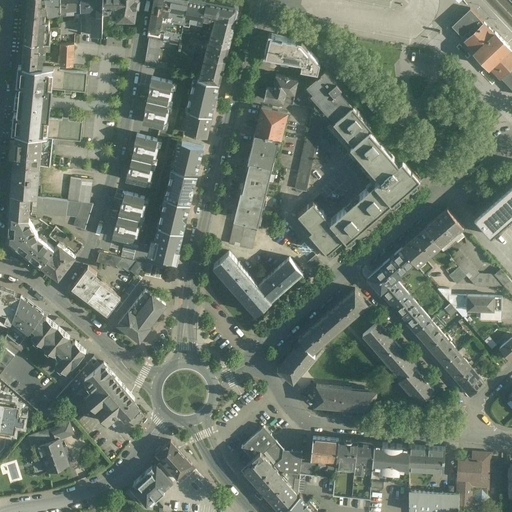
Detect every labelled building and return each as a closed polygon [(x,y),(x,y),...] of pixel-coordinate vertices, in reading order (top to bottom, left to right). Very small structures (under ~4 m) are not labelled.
[(44,12),(48,11),(46,0),(28,0),(27,12),(44,12)] [(61,0),(46,0),(48,11),(48,16),(52,15),(51,12),(61,11),(61,0)] [(61,0),(61,11),(61,13),(66,13),(67,12),(74,11),(74,21),(74,22),(81,22),(81,0),(61,0)] [(103,0),(81,0),(81,22),(81,33),(103,33),(104,9),(103,0)] [(103,0),(104,9),(117,10),(117,14),(122,14),(122,18),(135,18),(137,3),(137,0),(103,0)] [(168,12),(161,0),(153,0),(149,25),(164,28),(165,28),(168,12)] [(161,0),(168,12),(170,0),(161,0)] [(188,0),(170,0),(168,12),(174,13),(173,17),(184,19),(188,0)] [(206,0),(188,0),(184,19),(183,24),(190,25),(191,19),(202,21),(203,17),(206,0)] [(235,5),(208,0),(206,0),(203,17),(207,18),(209,18),(210,17),(211,16),(215,17),(216,14),(235,18),(237,8),(237,7),(236,6),(236,5),(235,5)] [(451,25),(465,39),(484,22),(470,8),(451,25)] [(44,12),(27,12),(26,23),(50,23),(49,20),(46,20),(45,16),(43,15),(44,12)] [(184,19),(173,17),(174,13),(168,12),(165,28),(165,29),(182,32),(183,24),(184,19)] [(235,18),(216,14),(215,17),(210,39),(229,44),(235,18)] [(61,26),(61,34),(75,33),(81,33),(81,22),(74,22),(74,21),(61,22),(61,26)] [(510,47),(495,32),(494,33),(484,22),(465,39),(476,50),(475,51),(489,66),(490,65),(500,76),(501,76),(511,87),(511,51),(509,48),(510,47)] [(50,23),(26,23),(24,41),(51,42),(61,42),(61,34),(61,26),(50,28),(50,23)] [(164,28),(149,25),(147,36),(149,37),(163,39),(164,34),(164,28)] [(182,32),(165,29),(165,28),(164,28),(164,34),(171,35),(170,42),(180,44),(182,32)] [(269,32),(264,55),(302,62),(301,68),(318,71),(321,61),(301,39),(269,32)] [(163,39),(149,37),(148,44),(160,46),(162,47),(163,39)] [(210,39),(209,39),(210,39),(209,39),(200,76),(220,81),(229,44),(210,39)] [(24,41),(22,65),(42,66),(43,56),(46,56),(46,51),(50,51),(51,42),(24,41)] [(75,42),(61,42),(60,64),(74,65),(75,42)] [(160,46),(148,44),(146,56),(158,59),(160,46)] [(158,59),(146,56),(145,64),(156,67),(158,59)] [(342,86),(321,61),(318,71),(301,68),(298,79),(293,103),(312,107),(311,117),(333,121),(353,104),(353,103),(339,88),(342,86)] [(42,66),(22,65),(18,65),(16,85),(21,85),(20,92),(18,103),(15,103),(13,125),(17,125),(16,133),(53,137),(54,138),(81,140),(83,121),(49,118),(51,94),(53,88),(68,88),(85,91),(88,72),(59,69),(59,67),(42,66)] [(290,76),(284,75),(276,73),(273,88),(266,86),(264,98),(293,103),(298,79),(290,77),(290,76)] [(149,75),(142,99),(164,105),(171,81),(149,75)] [(219,81),(194,75),(186,108),(191,109),(212,114),(219,81)] [(142,99),(136,122),(159,128),(164,105),(142,99)] [(333,121),(327,126),(347,148),(369,128),(372,126),(353,104),(333,121)] [(288,112),(262,105),(255,132),(279,138),(281,138),(288,112)] [(212,114),(191,109),(190,114),(187,113),(185,119),(188,119),(186,131),(206,136),(212,114)] [(321,130),(309,128),(306,143),(316,145),(318,145),(321,130)] [(376,181),(399,161),(369,128),(347,148),(376,181)] [(134,132),(128,156),(150,162),(157,138),(134,132)] [(279,138),(255,132),(249,160),(250,161),(272,166),(279,138)] [(53,140),(54,138),(53,137),(16,133),(16,138),(14,156),(14,161),(40,165),(50,166),(53,140)] [(170,166),(194,172),(201,144),(177,138),(170,166)] [(306,143),(304,142),(298,171),(310,174),(316,145),(306,143)] [(128,156),(122,179),(144,184),(150,162),(128,156)] [(399,161),(376,181),(331,221),(344,236),(347,239),(359,228),(374,215),(392,200),(408,185),(419,175),(403,157),(399,161)] [(40,165),(14,161),(12,177),(11,192),(38,196),(40,165)] [(243,190),(265,195),(272,166),(250,161),(243,190)] [(194,172),(170,166),(164,194),(187,200),(194,172)] [(310,174),(298,171),(295,188),(307,191),(310,174)] [(74,225),(85,229),(94,203),(90,202),(92,179),(71,176),(68,199),(38,196),(11,192),(11,199),(10,209),(10,214),(29,218),(30,210),(77,216),(74,225)] [(491,235),(511,215),(511,182),(474,216),(491,235)] [(114,213),(136,218),(142,195),(119,190),(114,213)] [(265,195),(243,190),(241,190),(234,218),(235,218),(257,223),(258,224),(265,195)] [(180,229),(187,200),(164,194),(157,223),(180,229)] [(331,221),(313,200),(299,213),(300,213),(301,212),(311,223),(309,224),(313,229),(315,227),(317,230),(312,234),(327,251),(333,246),(339,241),(344,236),(331,221)] [(447,207),(425,226),(440,244),(441,245),(463,225),(447,207)] [(131,242),(136,218),(114,213),(108,236),(131,242)] [(54,247),(39,236),(29,218),(10,214),(8,240),(33,258),(42,265),(54,247)] [(257,223),(235,218),(229,243),(251,248),(257,223)] [(315,254),(285,219),(279,228),(307,261),(315,254)] [(180,229),(157,223),(149,254),(173,260),(180,229)] [(425,226),(402,246),(415,261),(414,261),(417,264),(425,257),(440,244),(425,226)] [(54,247),(42,265),(59,278),(75,256),(60,244),(58,242),(54,247)] [(402,246),(368,276),(381,290),(416,330),(430,318),(395,278),(414,261),(415,261),(402,246)] [(480,274),(459,250),(451,257),(459,266),(467,276),(475,285),(505,286),(496,275),(480,274)] [(256,281),(242,265),(239,261),(238,261),(229,251),(214,264),(224,277),(244,299),(256,313),(272,299),(271,299),(258,284),(256,281)] [(109,254),(99,252),(96,263),(106,266),(107,264),(109,264),(114,267),(115,265),(122,257),(109,254)] [(307,261),(311,265),(319,258),(315,254),(307,261)] [(122,257),(115,265),(121,270),(123,267),(129,272),(130,269),(137,261),(122,257)] [(289,257),(276,269),(275,268),(271,272),(272,272),(258,284),(271,299),(303,272),(289,257)] [(433,266),(425,257),(417,264),(425,273),(433,266)] [(146,263),(137,261),(130,269),(137,275),(146,263)] [(88,265),(72,287),(88,299),(101,282),(94,276),(97,272),(88,265)] [(459,266),(449,274),(457,284),(467,276),(459,266)] [(511,281),(502,270),(496,275),(505,286),(511,293),(511,281)] [(121,297),(101,282),(88,299),(108,314),(121,297)] [(0,320),(11,324),(13,318),(14,316),(21,294),(0,287),(0,320)] [(123,316),(119,322),(140,338),(146,331),(150,325),(149,324),(166,303),(145,287),(123,316)] [(355,288),(299,337),(301,340),(278,368),(293,381),(315,355),(312,352),(316,349),(368,303),(355,288)] [(44,312),(21,294),(14,316),(13,318),(29,330),(30,330),(42,315),(43,313),(44,312)] [(465,295),(443,294),(452,305),(467,305),(468,298),(465,298),(465,295)] [(502,296),(465,295),(465,298),(468,298),(467,305),(467,309),(483,309),(483,319),(502,319),(502,296)] [(43,343),(59,325),(47,315),(45,318),(42,315),(30,330),(33,332),(32,334),(43,343)] [(444,334),(430,318),(416,330),(430,346),(444,334)] [(434,389),(415,367),(417,365),(378,321),(363,334),(401,378),(399,380),(419,402),(434,389)] [(59,325),(43,343),(55,353),(55,352),(58,358),(56,361),(67,371),(71,365),(72,366),(85,351),(86,349),(75,339),(72,343),(70,341),(71,341),(69,338),(68,338),(67,338),(70,334),(59,325)] [(457,350),(444,334),(430,346),(443,362),(457,350)] [(511,357),(511,336),(500,347),(511,359),(511,357)] [(471,366),(457,350),(443,362),(457,378),(471,366)] [(90,360),(69,383),(77,392),(89,382),(85,377),(96,367),(90,360)] [(135,398),(103,361),(96,367),(85,377),(89,382),(94,389),(86,396),(108,421),(120,411),(126,417),(135,409),(129,403),(135,398)] [(485,381),(471,366),(457,378),(471,394),(485,381)] [(69,383),(56,398),(63,406),(78,393),(77,392),(69,383)] [(376,389),(317,384),(315,404),(335,405),(355,407),(375,409),(376,389)] [(18,398),(0,394),(0,434),(12,436),(13,433),(18,434),(19,426),(27,427),(29,411),(22,409),(23,402),(18,401),(18,398)] [(69,421),(49,428),(53,439),(60,437),(60,438),(74,433),(69,421)] [(301,461),(302,450),(285,448),(264,425),(242,445),(255,460),(251,464),(249,464),(247,465),(245,468),(281,510),(297,495),(301,461)] [(49,427),(28,435),(32,447),(39,444),(53,439),(49,428),(49,427)] [(339,438),(313,435),(311,458),(319,458),(319,461),(326,462),(326,459),(330,459),(329,469),(336,470),(337,462),(339,438)] [(53,439),(39,444),(48,471),(69,463),(66,455),(69,454),(66,444),(63,446),(60,438),(60,437),(53,439)] [(357,439),(339,438),(337,462),(355,463),(357,440),(357,439)] [(182,451),(171,439),(156,453),(167,464),(182,451)] [(374,441),(357,440),(355,463),(354,471),(362,472),(363,465),(361,463),(363,461),(372,462),(374,441)] [(409,445),(374,441),(372,465),(380,466),(379,469),(386,470),(392,471),(399,472),(400,468),(409,469),(409,467),(409,445)] [(445,447),(409,445),(409,467),(443,469),(445,447)] [(182,451),(167,464),(178,476),(192,463),(182,451)] [(477,451),(472,451),(472,460),(470,460),(470,459),(469,460),(467,457),(464,459),(463,459),(458,459),(456,487),(456,493),(459,493),(459,505),(461,505),(470,505),(470,494),(473,495),(474,495),(475,488),(488,489),(489,489),(491,452),(487,452),(477,451)] [(334,494),(335,477),(312,474),(313,462),(301,461),(297,495),(281,510),(282,511),(335,511),(343,505),(364,507),(364,511),(368,511),(369,511),(370,498),(334,494)] [(153,462),(127,485),(143,504),(169,481),(153,462)] [(461,505),(459,505),(459,493),(456,493),(456,487),(411,485),(410,504),(461,508),(461,505)] [(488,489),(475,488),(474,495),(473,495),(481,503),(489,496),(487,495),(488,489)]
